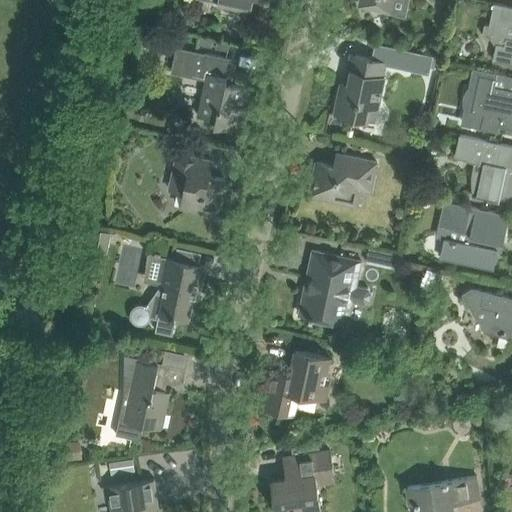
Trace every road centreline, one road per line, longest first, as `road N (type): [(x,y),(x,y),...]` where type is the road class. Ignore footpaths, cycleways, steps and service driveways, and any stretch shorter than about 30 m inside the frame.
road 1 (residential): [(308,0),(217,415),(217,511)]
road 2 (track): [(95,0),(0,487)]
